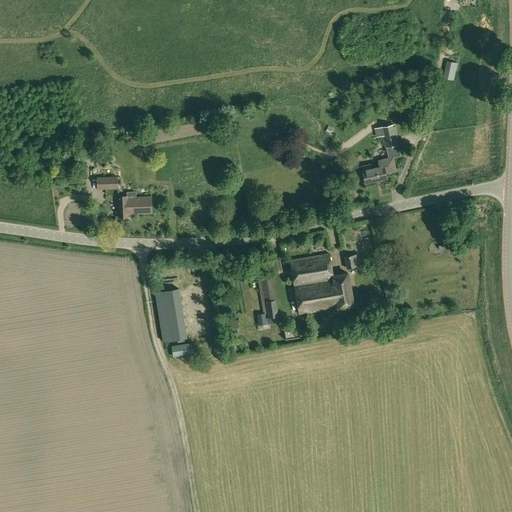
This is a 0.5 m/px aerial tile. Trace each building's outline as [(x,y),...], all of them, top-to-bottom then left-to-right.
[(398,136),(395,124),(381,127),(383,136),(386,148),(398,145),(399,145),(397,137),(398,136)] [(109,164),(108,151),(108,146),(91,147),(91,155),(96,155),(96,165),(109,164)] [(371,168),(370,164),(362,166),(365,183),(387,178),(385,172),(395,170),(393,158),(393,157),(389,158),(379,160),(380,166),(371,168)] [(117,176),(96,177),(97,189),(118,188),(117,176)] [(136,197),(127,197),(126,196),(118,196),(119,217),(128,217),(133,217),(133,214),(152,213),(151,197),(136,197)] [(290,260),(299,314),(338,307),(338,309),(354,306),(348,273),(333,275),(330,253),(290,260)] [(359,253),(344,256),(346,269),(361,266),(359,253)] [(266,301),(275,299),(271,274),(261,276),(266,301)] [(179,288),(155,292),(163,341),(187,337),(179,288)] [(269,318),(278,316),(275,299),(266,301),(269,318)] [(266,324),(266,318),(265,314),(257,315),(258,325),(266,324)] [(279,322),(278,316),(269,318),(266,318),(266,324),(279,322)] [(238,327),(237,320),(227,322),(228,329),(238,327)] [(300,338),(298,327),(285,329),(286,340),(300,338)] [(172,346),(173,356),(193,353),(192,343),(172,346)]
